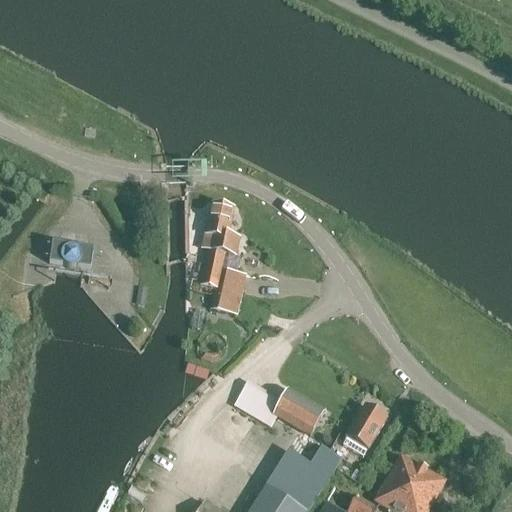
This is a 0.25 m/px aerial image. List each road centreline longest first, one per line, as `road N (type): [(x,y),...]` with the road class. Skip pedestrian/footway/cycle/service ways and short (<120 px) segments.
road 1 (tertiary): [(511,447),(425,381),(327,248),(279,202),(220,178),(109,172),(0,126)]
road 2 (unclassified): [(511,85),(341,0)]
